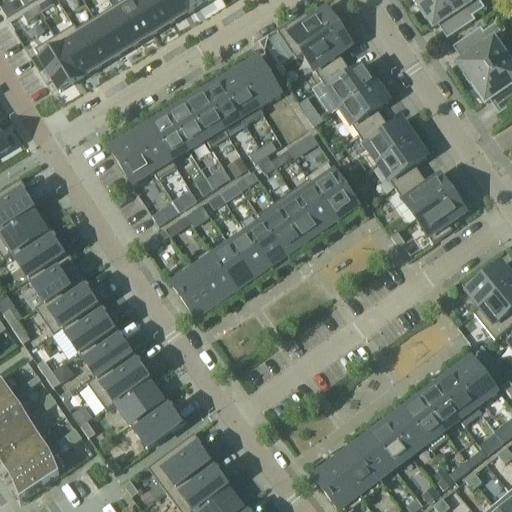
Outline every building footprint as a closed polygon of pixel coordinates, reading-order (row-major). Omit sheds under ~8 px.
[(18,0),(24,10),(34,3),(32,0),(18,0)] [(106,0),(113,11),(112,11),(135,49),(154,37),(130,0),(129,0),(106,0)] [(129,0),(130,0),(154,37),(172,26),(156,0),(129,0)] [(156,0),(172,26),(191,15),(181,0),(156,0)] [(209,0),(181,0),(191,15),(211,2),(209,0)] [(412,2),(419,12),(436,0),(412,0),(413,1),(412,2)] [(436,0),(419,12),(425,22),(426,21),(433,30),(441,25),(450,40),(472,26),(469,22),(484,12),(476,0),(436,0)] [(50,2),(36,10),(40,17),(54,9),(50,2)] [(36,10),(22,18),(27,26),(40,17),(36,10)] [(112,11),(94,22),(117,60),(135,49),(112,11)] [(277,35),(295,62),(337,33),(325,15),(310,25),(306,20),(307,19),(306,18),(277,35)] [(77,33),(76,33),(99,71),(117,60),(94,22),(77,33)] [(463,78),(470,88),(506,63),(497,49),(504,40),(495,27),(479,38),(477,33),(456,48),(466,62),(458,68),(465,77),(463,78)] [(73,29),(55,41),(80,82),(99,71),(76,33),(77,33),(74,29),(73,29)] [(303,58),(321,85),(342,71),(335,61),(350,50),(337,33),(295,62),(296,63),(303,58)] [(55,41),(34,53),(60,95),(80,83),(80,82),(55,41)] [(236,76),(259,113),(280,100),(258,63),(236,76)] [(511,71),(506,63),(470,88),(477,98),(478,97),(485,106),(492,101),(502,115),(511,108),(511,71)] [(342,71),(321,85),(340,112),(375,88),(363,70),(352,78),(345,68),(342,71)] [(259,113),(236,76),(235,77),(236,79),(220,89),(240,122),(257,112),(258,114),(259,113)] [(340,112),(359,140),(383,124),(376,114),(388,106),(375,88),(340,112)] [(202,99),(223,133),(240,122),(220,89),(202,99)] [(185,110),(205,143),(223,133),(202,99),(185,110)] [(168,121),(188,154),(205,143),(185,110),(168,121)] [(315,113),(306,119),(313,131),(323,124),(315,113)] [(168,121),(150,131),(170,164),(188,154),(168,121)] [(383,124),(359,140),(378,168),(413,144),(401,126),(390,134),(383,124)] [(154,177),(155,176),(154,174),(170,164),(150,131),(134,141),(133,139),(132,140),(154,177)] [(311,139),(301,146),(306,154),(316,147),(311,139)] [(154,177),(132,140),(110,153),(133,190),(154,177)] [(413,144),(378,168),(397,196),(421,179),(414,169),(426,162),(413,144)] [(270,146),(259,153),(264,162),(267,160),(275,154),(270,146)] [(259,153),(249,160),(254,168),(256,167),(264,162),(259,153)] [(287,154),(278,161),(283,168),(292,162),(287,154)] [(264,162),(256,167),(264,180),(275,173),(270,166),(267,160),(264,162)] [(243,166),(229,175),(234,183),(248,174),(243,166)] [(224,174),(214,181),(220,190),(230,184),(224,174)] [(251,178),(241,184),(247,193),(259,185),(253,176),(251,178)] [(333,176),(313,190),(312,190),(337,226),(358,212),(333,176)] [(421,179),(397,196),(416,224),(451,199),(439,181),(428,189),(421,179)] [(204,182),(195,188),(203,201),(213,195),(204,182)] [(20,183),(0,196),(0,233),(37,210),(20,183)] [(236,188),(224,196),(229,204),(242,196),(236,188)] [(337,226),(312,190),(311,191),(313,193),(297,204),(319,236),(335,225),(336,227),(337,226)] [(190,197),(181,202),(187,211),(196,206),(190,197)] [(218,199),(207,207),(213,215),(224,208),(218,199)] [(416,224),(433,248),(441,243),(440,242),(452,235),(448,228),(464,217),(451,199),(416,224)] [(297,204),(280,216),(302,248),(319,236),(297,204)] [(37,210),(0,233),(0,259),(2,263),(51,231),(37,210)] [(202,210),(191,218),(198,229),(209,221),(202,210)] [(162,215),(152,221),(158,231),(168,224),(162,215)] [(280,216),(263,227),(286,259),(302,248),(280,216)] [(184,221),(165,234),(169,241),(170,243),(190,230),(184,221)] [(286,259),(263,227),(247,239),(269,271),(286,259)] [(3,264),(12,258),(28,282),(67,256),(51,231),(2,263),(3,264)] [(155,240),(143,248),(148,255),(160,247),(169,241),(164,234),(155,240)] [(390,241),(399,253),(405,248),(397,237),(390,241)] [(269,271),(247,239),(230,251),(252,282),(269,271)] [(213,259),(212,260),(237,296),(238,295),(236,293),(252,282),(230,251),(214,261),(213,259)] [(67,256),(28,282),(44,307),(35,313),(36,314),(84,282),(67,256)] [(192,274),(171,288),(196,324),(216,310),(237,296),(212,260),(192,274)] [(473,317),(474,318),(511,287),(511,283),(500,269),(493,275),(487,269),(462,290),(479,312),(473,317)] [(84,282),(36,314),(53,339),(101,306),(84,281),(84,282)] [(511,287),(474,318),(495,344),(511,330),(511,287)] [(79,358),(118,331),(101,306),(53,339),(53,340),(62,334),(79,358)] [(17,326),(10,314),(3,319),(11,330),(17,326)] [(30,344),(17,326),(11,330),(23,348),(30,344)] [(118,331),(79,358),(96,382),(87,388),(87,389),(135,356),(118,331)] [(492,365),(484,353),(477,358),(486,369),(492,365)] [(135,356),(87,389),(105,414),(153,380),(135,356)] [(470,362),(450,377),(476,413),(497,397),(470,362)] [(52,376),(44,365),(37,369),(45,381),(52,376)] [(60,388),(52,376),(45,381),(53,393),(60,388)] [(435,392),(459,423),(474,411),(475,413),(476,413),(450,377),(449,378),(450,380),(435,392)] [(31,392),(41,385),(37,380),(27,387),(31,392)] [(106,415),(115,409),(129,428),(167,401),(153,380),(105,414),(106,415)] [(0,411),(14,402),(1,382),(0,382),(0,411)] [(511,399),(511,389),(508,385),(502,390),(511,401),(511,399)] [(435,392),(419,404),(442,435),(459,423),(435,392)] [(43,410),(53,403),(50,398),(40,405),(43,410)] [(186,426),(167,401),(130,430),(147,454),(186,426)] [(0,437),(26,421),(14,402),(0,411),(0,437)] [(47,415),(57,408),(53,403),(43,410),(47,415)] [(419,404),(403,416),(426,447),(442,435),(419,404)] [(403,416),(386,428),(410,460),(426,447),(403,416)] [(26,421),(0,437),(0,458),(3,462),(38,439),(26,421)] [(95,438),(87,427),(81,431),(89,443),(95,438)] [(386,428),(370,441),(393,472),(410,460),(386,428)] [(75,433),(65,440),(68,445),(78,438),(75,433)] [(72,450),(82,443),(78,438),(68,445),(72,450)] [(172,455),(147,472),(166,498),(213,463),(194,438),(172,455)] [(38,439),(3,462),(14,480),(15,481),(50,457),(38,439)] [(353,450),(352,451),(378,486),(379,485),(378,483),(393,472),(370,441),(355,452),(353,450)] [(488,442),(479,450),(487,460),(496,452),(488,442)] [(332,466),(313,481),(336,511),(343,511),(359,501),(378,486),(352,451),(332,466)] [(511,462),(511,459),(506,452),(501,456),(509,465),(511,462)] [(481,454),(471,461),(477,468),(486,460),(481,454)] [(509,465),(501,456),(497,460),(504,469),(509,465)] [(50,457),(15,481),(23,502),(19,504),(20,506),(59,480),(50,457)] [(121,473),(112,461),(106,466),(114,478),(121,473)] [(176,511),(198,511),(231,487),(213,463),(166,498),(176,511)] [(458,471),(449,478),(455,486),(464,478),(458,471)] [(448,478),(443,472),(437,477),(442,483),(448,478)] [(482,487),(474,478),(470,482),(477,491),(482,487)] [(449,479),(439,487),(445,494),(455,486),(449,479)] [(470,482),(465,485),(472,495),(477,491),(470,482)] [(138,497),(130,485),(123,490),(132,502),(138,497)] [(231,487),(198,511),(240,511),(247,507),(246,507),(243,509),(229,490),(232,488),(231,487)] [(433,491),(422,499),(428,507),(439,498),(433,491)] [(511,511),(511,500),(508,496),(493,509),(495,511),(511,511)] [(417,503),(406,511),(407,511),(421,511),(423,511),(417,503)] [(448,511),(442,503),(437,507),(441,511),(448,511)]
